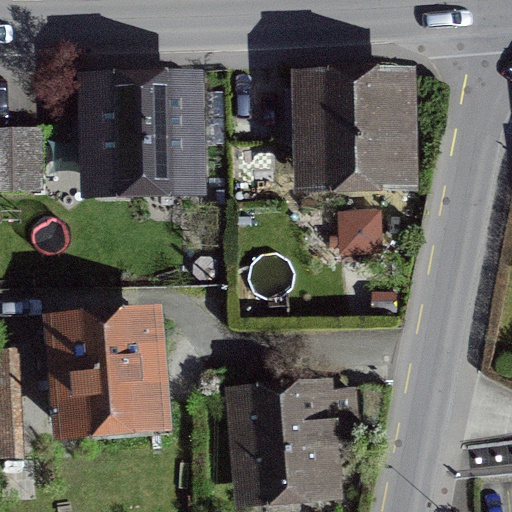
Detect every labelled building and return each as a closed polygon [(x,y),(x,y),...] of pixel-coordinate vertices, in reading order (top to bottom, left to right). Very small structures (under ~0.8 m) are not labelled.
[(414,75),(305,77),(308,201),(416,199),(414,75)] [(100,146),(101,191),(191,188),(187,91),(72,94),(74,147),(100,146)] [(41,131),(0,131),(0,190),(42,190),(41,131)] [(156,315),(45,324),(55,446),(166,436),(156,315)] [(16,354),(0,354),(0,458),(22,457),(16,354)] [(347,389),(234,400),(244,499),(335,490),(330,442),(352,440),(347,389)]
